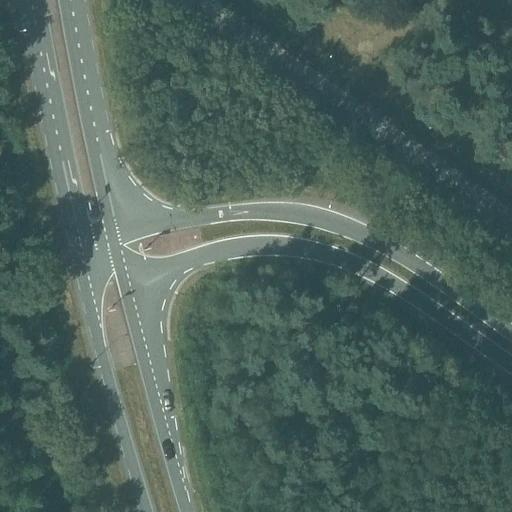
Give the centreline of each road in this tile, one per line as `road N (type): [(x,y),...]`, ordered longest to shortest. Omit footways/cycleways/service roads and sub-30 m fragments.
road 1 (motorway): [(511,332),(360,230),(309,215),(210,215),(113,238)]
road 2 (motorway): [(121,272),(253,245),(317,251),(392,283),(511,366)]
road 3 (primary): [(26,0),(77,261)]
road 4 (primary): [(77,261),(149,511)]
road 5 (primary): [(191,511),(121,272)]
road 6 (primary): [(113,238),(65,0)]
